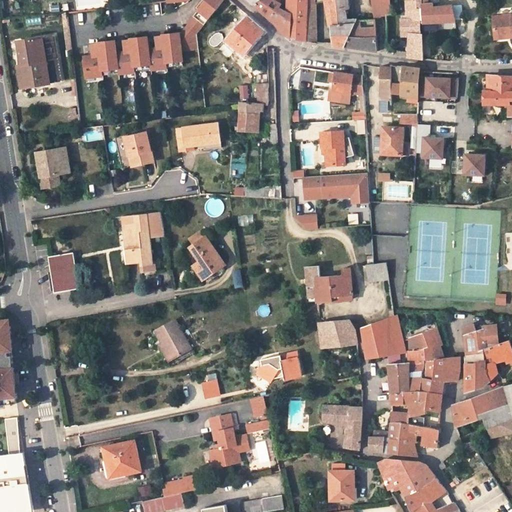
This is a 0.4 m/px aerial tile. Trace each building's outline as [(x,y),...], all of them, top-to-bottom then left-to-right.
[(188,22),(199,31),(224,0),(206,0),(188,22)] [(276,1),(274,0),(260,0),(255,5),(275,21),(286,35),(291,37),(292,14),(279,8),(282,4),(276,1)] [(291,0),(291,9),(282,4),(279,8),(292,14),(291,37),(306,42),(307,3),(307,0),(291,0)] [(307,0),(307,3),(316,2),(329,1),(331,15),(334,45),(346,46),(357,20),(347,21),(344,0),(307,0)] [(386,15),(391,14),(390,0),(372,0),(375,19),(376,19),(382,15),(386,15)] [(422,20),(419,0),(405,0),(406,12),(402,13),(403,33),(409,33),(409,51),(410,55),(425,57),(423,31),(420,31),(419,20),(422,20)] [(423,23),(456,21),(453,6),(435,8),(435,5),(424,6),(423,0),(419,0),(422,20),(423,23)] [(306,42),(317,44),(316,2),(307,3),(306,42)] [(511,37),(511,15),(493,17),(495,36),(509,34),(510,37),(511,37)] [(227,40),(244,55),(264,32),(247,17),(227,40)] [(375,19),(357,20),(346,46),(378,51),(376,19),(375,19)] [(178,34),(197,33),(199,31),(188,22),(178,34)] [(183,59),(181,50),(199,48),(197,33),(178,34),(163,36),(163,37),(156,37),(158,49),(149,50),(147,37),(131,39),(131,40),(124,41),(126,52),(117,54),(115,41),(99,43),(99,44),(92,45),(94,56),(84,57),(87,78),(103,76),(103,75),(102,69),(118,67),(119,73),(119,74),(135,72),(135,71),(134,66),(150,64),(151,69),(151,70),(167,68),(167,67),(166,61),(183,59)] [(19,41),(23,67),(26,66),(29,87),(64,81),(56,35),(19,41)] [(391,68),(381,66),(381,79),(392,79),(392,65),(392,64),(391,68)] [(29,87),(26,66),(23,67),(18,67),(22,88),(29,87)] [(407,95),(419,97),(419,96),(420,77),(420,72),(421,68),(403,66),(402,87),(392,86),(392,94),(407,95)] [(365,112),(363,76),(336,72),(334,90),(333,96),(335,100),(350,102),(351,92),(360,94),(361,112),(365,112)] [(258,84),(269,84),(269,75),(257,76),(258,84)] [(487,91),(486,104),(505,104),(505,107),(509,108),(509,116),(511,115),(511,75),(491,75),(491,91),(487,91)] [(420,77),(419,96),(458,98),(459,79),(440,78),(420,77)] [(392,86),(392,79),(381,79),(380,99),(392,99),(392,94),(392,86)] [(259,103),(268,103),(269,84),(258,84),(259,103)] [(248,98),(247,85),(240,86),(241,98),(248,98)] [(239,131),(258,132),(260,111),(263,111),(263,108),(263,105),(267,105),(268,105),(268,103),(259,103),(241,102),(241,109),(239,131)] [(418,123),(418,115),(401,114),(401,122),(414,123),(418,123)] [(366,133),(366,119),(358,120),(359,133),(366,133)] [(185,128),(186,130),(178,131),(182,153),(189,152),(189,147),(206,145),(205,144),(222,141),(220,124),(185,128)] [(424,136),(429,137),(430,125),(419,124),(417,151),(423,152),(424,136)] [(82,142),(104,140),(103,127),(81,129),(82,142)] [(403,143),(404,128),(383,127),(383,137),(382,153),(409,155),(410,143),(403,143)] [(278,143),(278,128),(269,128),(270,143),(278,143)] [(344,138),(344,131),(322,132),(323,148),(326,148),(327,165),(346,164),(345,163),(345,157),(344,138)] [(154,162),(149,132),(127,137),(133,165),(154,162)] [(443,157),(444,138),(429,137),(424,136),(423,152),(423,156),(443,157)] [(344,138),(345,157),(352,155),(354,155),(349,137),(344,138)] [(67,147),(60,149),(64,173),(71,171),(67,147)] [(42,176),(44,176),(46,187),(62,185),(60,173),(64,173),(60,149),(38,152),(42,176)] [(485,175),(486,155),(466,154),(466,161),(465,174),(485,175)] [(465,174),(466,161),(453,161),(453,173),(465,174)] [(390,181),(390,172),(377,173),(377,182),(390,181)] [(305,198),(353,195),(353,202),(370,201),(368,173),(304,177),(305,198)] [(275,190),(275,197),(282,198),(282,186),(263,185),(263,189),(275,190)] [(245,188),(244,195),(275,197),(275,190),(263,189),(245,188)] [(224,215),(223,197),(207,198),(208,216),(224,215)] [(167,239),(163,214),(149,215),(124,218),(125,227),(128,227),(130,250),(127,250),(128,265),(142,263),(142,266),(155,265),(152,240),(167,239)] [(358,214),(349,214),(349,224),(357,224),(358,214)] [(317,229),(317,215),(296,216),(296,218),(309,229),(317,229)] [(228,266),(209,239),(195,248),(205,262),(196,268),(206,281),(228,266)] [(80,288),(74,254),(50,258),(53,277),(56,292),(80,288)] [(374,264),(368,264),(369,281),(389,279),(388,262),(374,264)] [(89,275),(87,264),(77,265),(78,276),(89,275)] [(321,277),(320,266),(306,267),(307,278),(316,277),(321,277)] [(317,301),(317,304),(335,302),(335,298),(351,296),(354,296),(352,275),(344,276),(321,277),(316,277),(317,296),(317,301)] [(317,296),(316,277),(307,278),(309,296),(317,296)] [(406,353),(403,341),(397,317),(395,317),(394,311),(390,313),(391,318),(363,329),(368,359),(406,353)] [(157,332),(164,345),(173,362),(193,350),(177,321),(157,332)] [(322,350),(322,351),(359,346),(357,340),(356,331),(350,321),(319,324),(317,324),(317,327),(319,327),(320,331),(318,331),(318,334),(320,334),(321,339),(319,339),(319,342),(321,342),(322,350)] [(445,359),(438,338),(441,337),(438,329),(436,323),(404,334),(405,340),(410,339),(411,351),(409,351),(409,363),(409,365),(424,365),(424,362),(435,360),(445,359)] [(0,405),(5,405),(18,403),(8,327),(0,324),(0,405)] [(502,343),(496,324),(484,328),(485,329),(477,332),(475,325),(464,329),(465,336),(466,355),(488,348),(502,343)] [(511,360),(511,345),(510,340),(502,343),(488,348),(466,355),(467,364),(476,361),(486,361),(488,374),(491,381),(499,373),(497,363),(503,362),(509,361),(511,360)] [(164,345),(162,347),(171,363),(173,362),(164,345)] [(271,382),(273,379),(285,376),(285,379),(302,375),(297,351),(281,355),(282,358),(277,359),(276,356),(261,359),(262,364),(257,373),(271,382)] [(445,359),(435,360),(433,379),(445,382),(458,382),(460,374),(461,357),(459,356),(459,358),(457,358),(445,359)] [(422,372),(422,378),(433,379),(435,360),(424,362),(424,365),(409,365),(409,363),(390,365),(392,393),(421,390),(422,380),(409,380),(409,373),(422,372)] [(486,387),(491,381),(488,374),(486,361),(476,361),(467,364),(468,377),(468,392),(486,387)] [(210,381),(217,380),(216,373),(208,374),(210,381)] [(442,410),(445,382),(433,379),(422,378),(422,380),(421,390),(428,391),(426,405),(426,410),(442,410)] [(220,395),(217,380),(210,381),(203,383),(207,398),(220,395)] [(511,414),(506,392),(508,391),(507,387),(505,388),(504,387),(492,391),(490,393),(468,401),(454,406),(457,428),(468,425),(467,420),(479,416),(480,421),(486,419),(492,439),(511,433),(511,414)] [(408,405),(415,405),(426,405),(428,391),(421,390),(392,393),(393,406),(408,405)] [(256,416),(264,415),(265,419),(269,418),(265,396),(252,399),(256,416)] [(394,417),(394,422),(402,423),(409,424),(409,417),(425,413),(426,410),(426,405),(415,405),(415,407),(409,407),(409,414),(394,413),(394,414),(394,417)] [(363,408),(330,407),(326,407),(325,422),(350,424),(346,448),(360,450),(363,414),(363,408)] [(233,464),(232,457),(239,456),(239,452),(250,450),(247,435),(236,437),(231,414),(211,418),(215,440),(220,439),(221,444),(222,448),(217,449),(210,451),(214,468),(233,464)] [(468,425),(480,421),(479,416),(467,420),(468,425)] [(0,511),(28,511),(34,511),(33,505),(28,475),(23,475),(18,417),(6,418),(7,425),(9,425),(12,453),(0,454),(0,511)] [(271,427),(270,420),(261,422),(262,429),(271,427)] [(262,429),(261,422),(247,425),(249,432),(262,429)] [(393,422),(392,433),(391,439),(392,439),(400,441),(402,423),(394,422),(393,422)] [(402,423),(400,441),(416,444),(417,437),(415,436),(415,434),(409,433),(410,424),(409,424),(402,423)] [(415,436),(417,437),(423,437),(424,445),(436,447),(437,447),(438,430),(418,425),(410,424),(409,433),(415,434),(415,436)] [(392,439),(391,439),(370,436),(371,451),(389,454),(392,439)] [(416,447),(416,444),(400,441),(392,439),(389,454),(392,454),(401,456),(410,456),(419,457),(416,447)] [(264,440),(254,443),(262,468),(272,465),(264,440)] [(140,472),(134,444),(107,450),(113,478),(140,472)] [(239,456),(232,457),(233,464),(241,462),(239,456)] [(279,458),(271,460),(274,474),(283,473),(280,462),(279,458)] [(387,458),(377,461),(389,489),(394,487),(399,484),(401,488),(405,497),(437,479),(429,467),(421,464),(387,458)] [(334,502),(357,500),(355,473),(348,473),(348,465),(334,466),(335,474),(332,474),(334,502)] [(438,511),(432,503),(446,491),(437,479),(405,497),(410,511),(438,511)] [(187,486),(187,483),(182,484),(184,494),(198,491),(196,484),(187,486)] [(170,497),(183,494),(184,494),(182,484),(171,486),(169,490),(170,497)] [(139,486),(139,496),(152,495),(151,485),(139,486)] [(475,511),(483,511),(507,500),(499,486),(470,502),(475,511)] [(170,497),(143,503),(144,511),(170,511),(186,508),(183,494),(170,497)] [(283,499),(244,505),(244,511),(282,511),(285,511),(283,499)]
